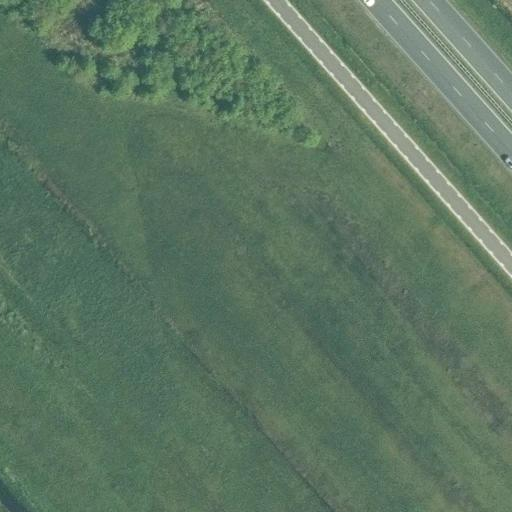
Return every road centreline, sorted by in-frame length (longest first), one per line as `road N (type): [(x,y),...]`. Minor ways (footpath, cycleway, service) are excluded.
road 1 (unclassified): [(511,264),(275,0)]
road 2 (trunk): [(374,0),(511,153)]
road 3 (trunk): [(511,93),(428,0)]
